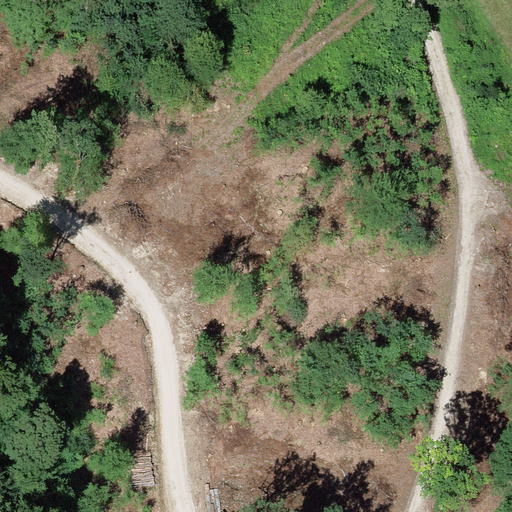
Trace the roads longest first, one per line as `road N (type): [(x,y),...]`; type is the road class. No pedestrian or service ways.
road 1 (track): [(414,0),(446,82),(466,185),(453,386),(414,511)]
road 2 (track): [(179,511),(158,320),(115,265),(0,184)]
